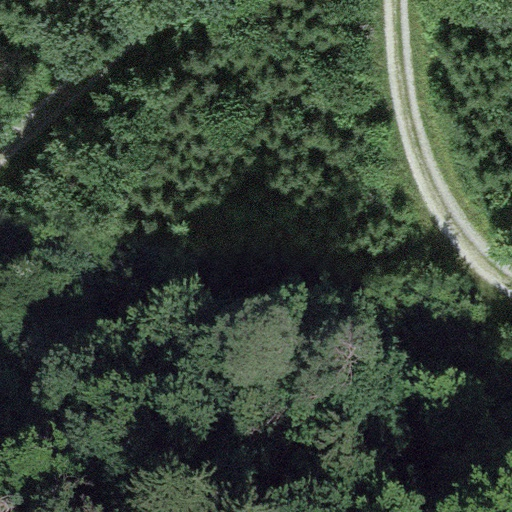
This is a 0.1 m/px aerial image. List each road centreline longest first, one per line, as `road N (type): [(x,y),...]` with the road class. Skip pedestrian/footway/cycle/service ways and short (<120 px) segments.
road 1 (track): [(399,0),(405,114),(428,198),(464,252),(511,299)]
road 2 (track): [(0,161),(169,0)]
